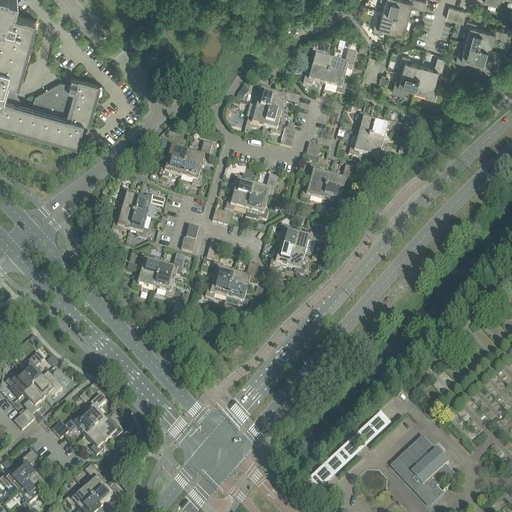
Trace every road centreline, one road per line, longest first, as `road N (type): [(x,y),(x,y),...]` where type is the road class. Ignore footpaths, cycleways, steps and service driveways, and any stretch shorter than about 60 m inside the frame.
road 1 (secondary): [(511,116),(419,206),(219,436)]
road 2 (secondary): [(237,455),(454,204),(511,150)]
road 3 (tertiary): [(12,251),(201,455)]
road 4 (tertiary): [(219,436),(32,232)]
road 5 (residential): [(216,117),(262,61),(360,0)]
road 6 (residential): [(32,232),(166,111)]
road 7 (residential): [(67,0),(166,111)]
road 8 (residential): [(229,141),(298,160),(317,101)]
